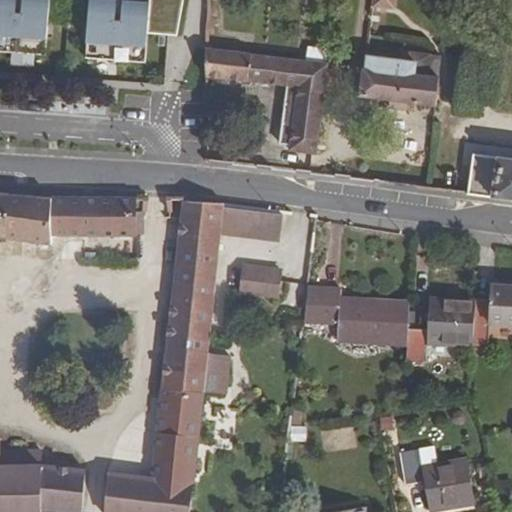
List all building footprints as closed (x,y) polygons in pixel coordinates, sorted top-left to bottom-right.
[(0,0),(0,54),(44,57),(47,0),(21,0),(20,16),(14,16),(15,0),(0,0)] [(177,39),(180,0),(148,0),(148,6),(145,36),(177,39)] [(145,36),(148,6),(121,4),(119,24),(113,23),(115,4),(88,1),(83,60),(143,65),(145,36)] [(210,33),(210,137),(217,137),(217,103),(220,103),(220,78),(291,88),(281,143),(291,145),(291,151),(317,154),(331,65),(237,51),(239,38),(210,33)] [(327,46),(308,45),(308,61),(327,61),(327,46)] [(363,64),(359,97),(388,102),(387,110),(405,112),(406,104),(434,107),(437,78),(422,76),(423,65),(364,58),(363,64)] [(511,160),(469,155),(464,194),(511,199),(511,160)] [(0,237),(51,246),(51,235),(137,236),(137,197),(53,198),(10,195),(0,193),(0,237)] [(189,511),(203,392),(225,394),(229,356),(207,354),(221,233),(223,208),(224,204),(188,202),(184,202),(153,478),(109,473),(105,511),(189,511)] [(281,239),(283,214),(223,208),(221,233),(281,239)] [(283,272),(242,268),(240,293),(280,297),(283,272)] [(490,323),(511,324),(511,285),(491,284),(490,297),(476,296),(476,299),(472,347),(472,356),(488,357),(490,323)] [(408,328),(410,302),(372,299),(372,305),(341,304),(341,298),(341,289),(308,288),(305,322),(338,324),(337,341),(407,345),(408,328)] [(472,347),(476,299),(431,296),(429,329),(408,328),(407,345),(406,362),(427,363),(428,344),(472,347)] [(438,464),(435,447),(400,453),(405,485),(426,482),(430,510),(474,503),(467,459),(438,464)] [(0,511),(41,511),(41,509),(40,508),(42,465),(43,454),(0,452),(0,511)] [(82,511),(86,470),(42,465),(40,508),(41,509),(71,511),(82,511)]
